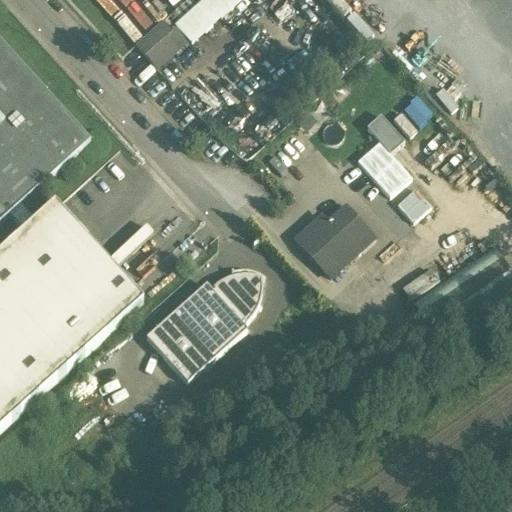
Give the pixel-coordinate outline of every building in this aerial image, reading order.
[(208,0),(175,31),(176,32),(172,36),(162,26),(136,50),(156,73),(187,45),(191,49),(246,0),(208,0)] [(493,25),(511,13),(511,9),(506,0),(483,0),(479,3),(493,25)] [(90,145),(0,45),(0,226),(10,218),(20,208),(90,145)] [(375,147),(354,165),(386,203),(410,184),(387,157),(400,146),(377,119),(362,132),(375,147)] [(36,226),(20,208),(10,218),(26,236),(36,226)] [(26,236),(0,258),(0,436),(143,307),(55,210),(36,226),(26,236)] [(315,230),(297,246),(330,282),(372,244),(345,215),(322,237),(315,230)] [(511,280),(492,252),(411,307),(438,347),(511,296),(511,280)] [(244,280),(235,281),(229,283),(224,285),(219,288),(213,292),(215,294),(212,297),(242,329),(244,327),(246,329),(254,319),(260,307),(262,295),(261,282),(252,280),(244,280)] [(206,290),(146,345),(187,390),(247,336),(242,329),(212,297),(206,290)]
